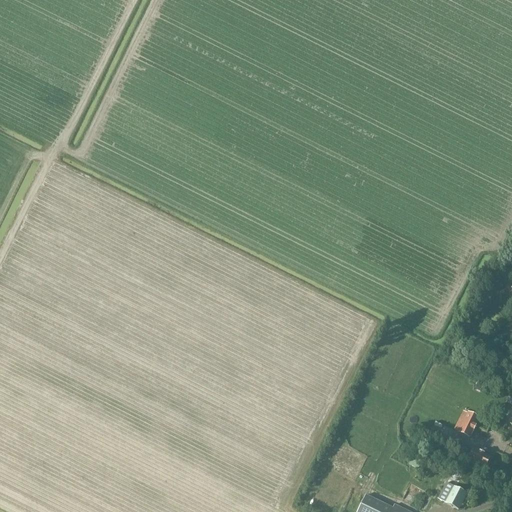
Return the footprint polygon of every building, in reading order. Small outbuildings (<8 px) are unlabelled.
[(467,414),(458,432),(469,438),(479,419),(467,414)] [(490,458),(473,449),(467,460),(485,468),(490,458)] [(403,462),(407,464),(418,470),(421,463),(411,457),(409,460),(405,457),(403,462)] [(446,483),(437,499),(458,511),(467,495),(460,491),(456,488),(446,483)] [(365,496),(357,511),(407,511),(394,505),(392,509),(365,496)]
